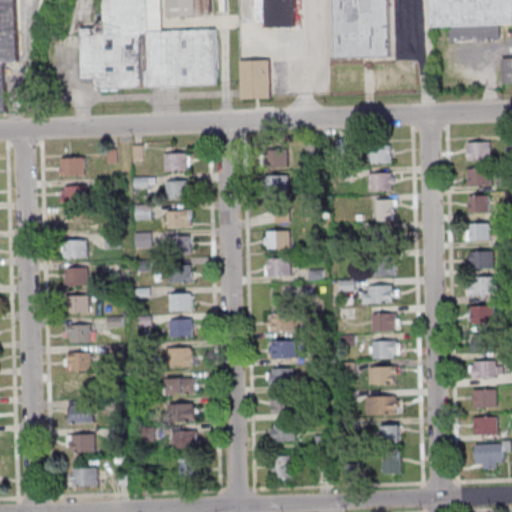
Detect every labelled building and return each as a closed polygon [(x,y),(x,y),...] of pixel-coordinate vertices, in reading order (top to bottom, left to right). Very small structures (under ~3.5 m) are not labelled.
[(0,0),(14,0),(17,60),(5,60),(7,112),(0,112),(0,0)] [(160,0),(162,30),(216,28),(218,84),(101,88),(96,83),(96,78),(83,78),(81,28),(105,27),(103,0),(160,0)] [(168,0),(169,20),(214,18),(213,0),(168,0)] [(268,0),(269,31),(298,31),(297,0),(268,0)] [(334,0),(389,0),(391,56),(336,57),(334,0)] [(511,0),(435,0),(436,30),(511,27),(511,0)] [(246,62),(274,62),(275,101),(247,102),(246,62)] [(491,141),(491,159),(469,159),(468,142),(491,141)] [(320,142),(307,142),(307,155),(320,155),(320,142)] [(390,145),(390,162),(372,162),(372,145),(390,145)] [(289,167),(289,148),(268,148),(268,167),(289,167)] [(190,152),(190,169),(166,170),(166,152),(190,152)] [(86,157),(87,174),(63,175),(62,157),(86,157)] [(492,167),(493,185),(470,185),(470,168),(492,167)] [(392,172),(392,190),(371,190),(371,173),(392,172)] [(268,193),(289,193),(289,175),(268,175),(268,193)] [(191,180),(192,197),(167,198),(167,180),(191,180)] [(88,185),(88,202),(64,203),(64,185),(88,185)] [(489,195),(489,212),(471,213),(471,195),(489,195)] [(395,199),(375,199),(375,221),(395,221),(395,199)] [(150,206),(138,206),(138,218),(150,218),(150,206)] [(291,221),(291,206),(277,206),(277,221),(291,221)] [(192,209),(192,227),(168,227),(168,210),(192,209)] [(88,212),(89,230),(65,230),(64,213),(88,212)] [(490,223),(491,240),(473,241),(472,223),(490,223)] [(370,248),(394,248),(394,229),(370,229),(370,248)] [(266,230),(266,247),(291,247),(291,230),(266,230)] [(153,232),(138,232),(138,246),(153,246),(153,232)] [(191,235),(192,252),(167,253),(167,235),(191,235)] [(88,239),(89,256),(64,257),(64,239),(88,239)] [(495,250),(496,268),(472,268),(471,251),(495,250)] [(268,275),(291,275),(291,258),(268,258),(268,275)] [(396,259),(375,259),(375,276),(396,276),(396,259)] [(193,264),(194,281),(170,282),(169,264),(193,264)] [(90,267),(90,284),(66,285),(65,267),(90,267)] [(498,276),(499,293),(475,294),(474,277),(498,276)] [(395,304),(395,286),(364,286),(364,304),(395,304)] [(195,292),(195,310),(171,310),(171,293),(195,292)] [(73,312),(91,312),(91,295),(73,295),(73,312)] [(496,304),(497,322),(472,323),(472,305),(496,304)] [(297,313),(297,330),(273,331),(273,313),(297,313)] [(399,314),(374,314),(374,331),(399,331),(399,314)] [(195,318),(196,336),(171,336),(171,319),(195,318)] [(93,323),(93,341),(69,341),(68,324),(93,323)] [(497,333),(498,350),(474,351),(473,333),(497,333)] [(298,340),(298,357),(274,358),(274,341),(298,340)] [(398,359),(398,342),(373,342),(373,359),(398,359)] [(195,347),(195,364),(171,365),(171,347),(195,347)] [(93,351),(94,369),(69,369),(69,352),(93,351)] [(498,360),(499,377),(474,378),(474,360),(498,360)] [(295,367),(296,385),(272,385),(271,368),(295,367)] [(371,384),(398,384),(398,367),(371,367),(371,384)] [(196,377),(196,394),(172,395),(172,378),(196,377)] [(94,380),(95,397),(70,398),(70,380),(94,380)] [(497,389),(498,406),(476,407),(476,389),(497,389)] [(296,395),(297,412),(273,413),(272,395),(296,395)] [(368,396),(368,413),(400,413),(400,396),(368,396)] [(94,404),(95,421),(71,422),(70,404),(94,404)] [(498,416),(499,433),(477,434),(477,416),(498,416)] [(297,423),(274,423),(274,440),(297,440),(297,423)] [(384,440),(402,440),(402,425),(384,425),(384,440)] [(96,433),(97,450),(73,451),(72,433),(96,433)] [(504,443),(505,461),(478,462),(477,444),(504,443)] [(402,474),(402,452),(384,452),(384,474),(402,474)] [(293,477),(293,456),(274,456),(274,477),(293,477)] [(181,459),(181,479),(202,479),(202,459),(181,459)] [(98,467),(99,485),(74,485),(74,468),(98,467)]
